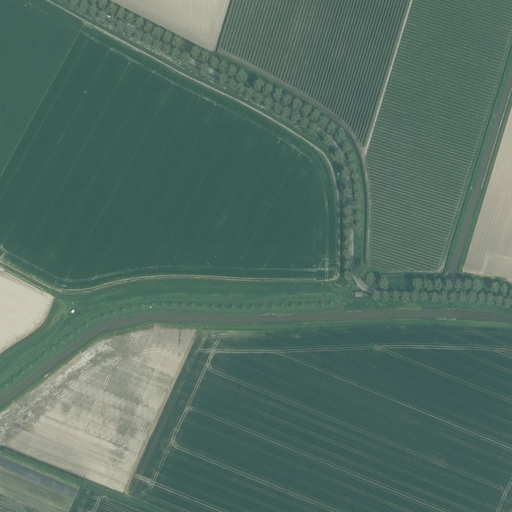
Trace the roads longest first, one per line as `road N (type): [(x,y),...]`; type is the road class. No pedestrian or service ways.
road 1 (tertiary): [(511,303),(375,292),(359,283),(350,190),(335,146),(300,118),(76,0)]
road 2 (track): [(0,379),(85,314),(121,300),(338,298),(359,283)]
